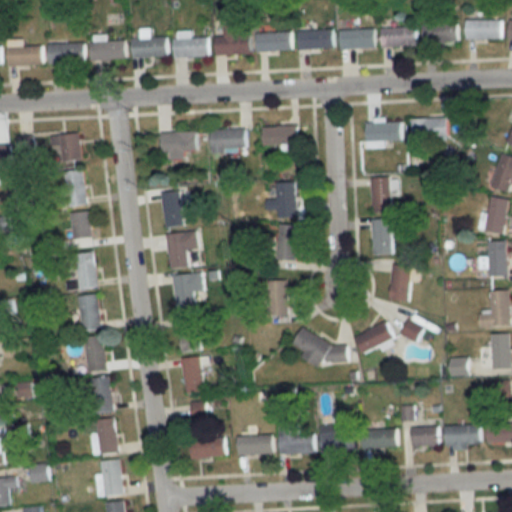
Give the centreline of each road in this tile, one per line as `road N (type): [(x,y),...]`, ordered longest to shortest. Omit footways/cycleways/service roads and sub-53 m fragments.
road 1 (residential): [(0,105),(511,81)]
road 2 (residential): [(163,511),(112,104)]
road 3 (residential): [(162,499),(511,482)]
road 4 (residential): [(340,292),(328,94)]
